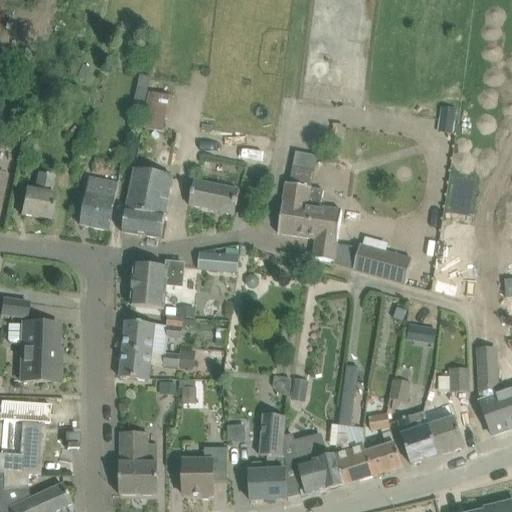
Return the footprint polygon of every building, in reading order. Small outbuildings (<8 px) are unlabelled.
[(75,59),(69,75),(68,76),(86,83),(91,69),(83,66),(84,62),(75,59)] [(140,76),(136,94),(148,96),(149,93),(152,78),(140,76)] [(142,129),(164,133),(170,97),(149,93),(148,96),(142,129)] [(437,134),(453,136),(457,112),(441,109),(437,134)] [(30,131),(25,147),(32,149),(38,134),(30,131)] [(290,182),(313,188),(321,156),(298,151),(290,182)] [(162,240),(164,230),(173,178),(136,171),(123,234),(162,240)] [(269,176),(258,173),(255,190),(266,193),(269,176)] [(51,221),(53,211),(56,198),(50,196),(54,177),(39,175),(35,194),(26,192),(21,216),(51,221)] [(109,233),(111,223),(118,185),(91,180),(81,227),(109,233)] [(240,192),(195,182),(190,207),(235,216),(240,192)] [(354,273),(406,287),(413,260),(361,245),(360,249),(338,246),(343,213),(321,208),(324,192),(287,184),(279,235),(316,241),(314,260),(334,263),(334,265),(355,271),(354,273)] [(240,258),(200,254),(199,270),(238,274),(240,258)] [(132,308),(164,311),(167,286),(184,288),(185,265),(168,264),(168,270),(136,267),(135,267),(132,307),(132,308)] [(27,320),(29,304),(3,300),(1,316),(27,320)] [(196,309),(180,307),(180,317),(196,318),(196,309)] [(408,312),(398,308),(394,319),(403,323),(408,312)] [(176,317),(177,310),(167,309),(166,317),(176,317)] [(152,354),(165,355),(166,356),(167,353),(168,339),(182,340),(184,320),(168,318),(167,328),(127,323),(124,351),(152,354)] [(24,324),(23,327),(4,326),(3,344),(24,345),(22,383),(57,384),(58,380),(61,378),(61,369),(58,366),(60,325),(24,324)] [(406,341),(420,343),(422,328),(413,327),(408,326),(406,341)] [(227,341),(228,331),(217,330),(216,340),(227,341)] [(121,379),(149,382),(152,354),(124,351),(121,379)] [(181,351),(180,357),(179,368),(194,370),(195,359),(196,353),(181,351)] [(493,437),(511,430),(511,393),(501,398),(497,351),(479,352),(480,399),(493,437)] [(179,368),(180,357),(166,356),(165,355),(164,366),(179,368)] [(449,393),(467,393),(469,393),(469,371),(450,370),(449,393)] [(290,397),(292,381),(275,379),(274,387),(282,396),(290,397)] [(305,404),(309,382),(295,380),(291,401),(305,404)] [(407,403),(411,384),(396,380),(392,400),(407,403)] [(176,395),(177,384),(162,383),(161,394),(176,395)] [(355,387),(344,386),(338,427),(349,428),(352,410),(355,387)] [(184,404),(197,405),(197,387),(184,388),(184,404)] [(437,410),(424,414),(439,457),(465,449),(456,420),(455,419),(450,405),(437,409),(437,410)] [(403,436),(402,436),(412,466),(439,457),(424,414),(412,418),(398,422),(403,436)] [(275,458),(281,459),(283,459),(284,437),(286,418),(264,416),(260,457),(275,458)] [(382,431),(387,448),(367,454),(366,455),(373,478),(403,469),(396,445),(390,429),(388,416),(370,419),(372,432),(382,431)] [(28,476),(40,477),(44,424),(24,423),(22,456),(20,456),(20,459),(0,457),(0,474),(6,475),(28,476)] [(354,452),(348,434),(338,433),(335,457),(336,456),(337,457),(345,486),(344,486),(345,487),(373,478),(366,455),(367,454),(365,448),(354,452)] [(68,453),(73,453),(81,453),(81,435),(80,434),(68,434),(68,453)] [(120,465),(121,497),(159,497),(159,466),(159,454),(159,445),(149,445),(149,434),(122,434),(122,465),(120,465)] [(336,456),(335,457),(329,459),(322,435),(296,442),(294,435),(284,437),(283,459),(286,458),(287,468),(288,468),(294,467),(303,500),(327,493),(327,492),(344,488),(345,487),(344,486),(345,486),(337,457),(336,456)] [(184,460),(184,477),(184,497),(214,497),(214,472),(228,472),(228,450),(205,450),(205,460),(184,460)] [(250,474),(251,502),(288,500),(287,468),(286,458),(283,459),(281,459),(275,458),(280,464),(279,472),(265,473),(266,468),(262,464),(253,464),(250,468),(250,474)] [(57,511),(72,505),(63,485),(30,500),(27,488),(28,476),(6,475),(5,480),(0,482),(0,511),(57,511)] [(511,511),(511,503),(485,510),(485,511),(511,511)]
